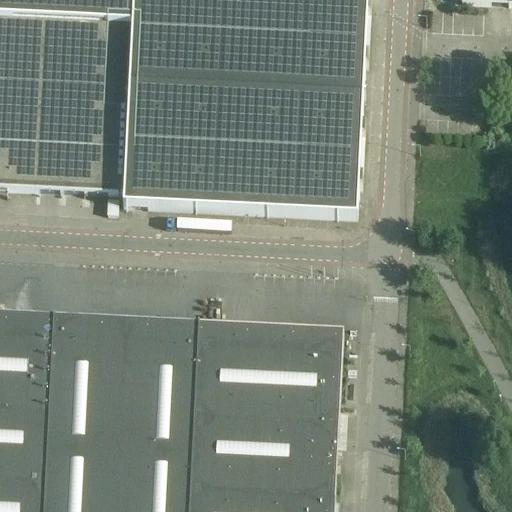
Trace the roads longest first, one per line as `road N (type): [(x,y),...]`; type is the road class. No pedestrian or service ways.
road 1 (unclassified): [(385,257),(0,237)]
road 2 (unclassified): [(385,257),(399,0)]
road 3 (unclassified): [(373,511),(385,257)]
